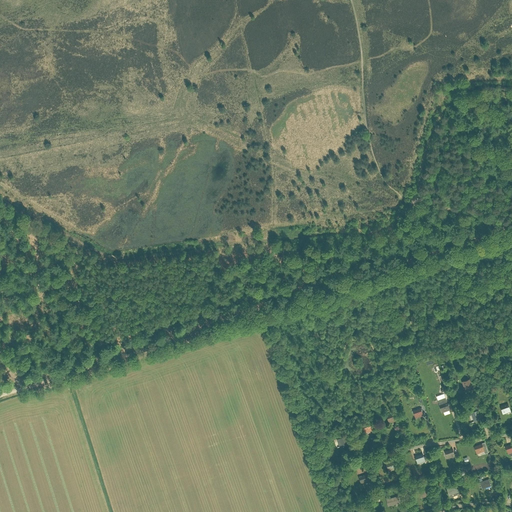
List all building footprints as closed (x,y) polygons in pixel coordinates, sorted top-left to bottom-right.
[(472,376),(471,373),(468,374),(470,378),(462,381),(465,391),(473,388),(472,384),(476,383),(473,376),(472,376)] [(445,397),(438,400),(442,412),(449,409),(445,397)] [(510,411),(508,403),(500,406),(503,414),(510,411)] [(423,415),(421,407),(413,410),(416,417),(423,415)] [(480,419),(478,411),(471,413),(474,421),(480,419)] [(396,420),(394,413),(387,415),(389,422),(396,420)] [(372,430),(369,422),(362,425),(364,432),(372,430)] [(347,444),(345,436),(337,439),(340,446),(347,444)] [(488,452),(485,442),(482,443),(474,446),(477,453),(484,451),(485,453),(488,452)] [(455,456),(452,448),(445,451),(447,458),(455,456)] [(424,457),(422,453),(415,456),(418,463),(428,460),(427,456),(424,457)] [(396,468),(394,461),(386,463),(389,471),(396,468)] [(369,482),(367,474),(359,476),(361,484),(369,482)] [(491,485),(489,479),(480,482),(482,488),(491,485)] [(458,492),(455,486),(447,489),(449,495),(458,492)] [(430,495),(428,488),(419,491),(421,497),(430,495)] [(399,502),(398,496),(390,498),(389,496),(385,497),(388,506),(399,502)] [(371,511),(373,511),(371,502),(367,503),(368,507),(360,509),(361,511),(371,511)]
